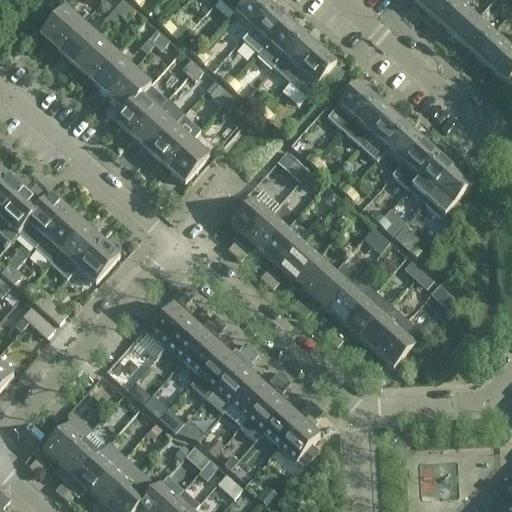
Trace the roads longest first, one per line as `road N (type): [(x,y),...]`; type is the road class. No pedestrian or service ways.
road 1 (residential): [(174,251),(0,447)]
road 2 (residential): [(356,408),(174,251)]
road 3 (residential): [(174,251),(7,90)]
road 4 (residential): [(511,152),(346,0)]
road 5 (residential): [(356,408),(493,402),(511,380)]
